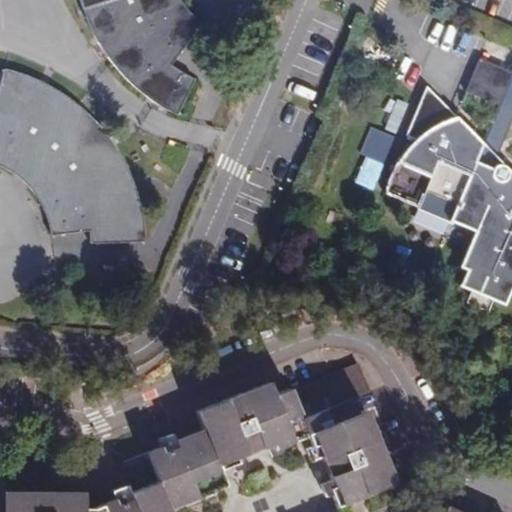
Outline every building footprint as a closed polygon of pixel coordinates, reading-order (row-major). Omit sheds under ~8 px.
[(81,0),(82,3),(89,22),(95,36),(103,50),(112,62),(124,75),(137,87),(150,98),(164,107),(176,114),(194,78),(182,71),(171,63),(203,23),(196,17),(188,9),(181,0),(81,0)] [(509,74),(479,61),(466,93),(496,106),(509,74)] [(25,75),(5,68),(0,88),(0,163),(4,166),(17,174),(28,185),(36,196),(45,210),(49,222),(51,234),(90,229),(90,241),(145,240),(143,218),(138,195),(131,175),(124,159),(112,140),(100,124),(87,111),(72,99),(48,85),(25,75)] [(491,169),(473,162),(480,144),(454,119),(425,89),(407,137),(417,141),(410,146),(397,162),(390,177),(384,195),(416,209),(424,192),(455,205),(449,221),(472,231),(458,268),(472,274),(466,288),(496,301),(502,286),(511,290),(511,177),(498,164),(491,169)] [(374,188),(395,134),(374,126),(353,180),(374,188)] [(115,499),(101,505),(103,511),(170,511),(170,509),(227,486),(221,471),(232,466),(234,472),(247,467),(242,457),(247,455),(240,436),(253,431),(261,449),(266,447),(268,451),(306,436),(310,446),(304,448),(309,461),(321,456),(323,461),(341,454),(347,469),(329,476),(331,480),(319,485),(324,497),(331,494),(337,507),(395,483),(365,410),(358,413),(352,398),(369,391),(358,363),(291,391),(289,387),(274,394),(269,382),(196,412),(202,428),(174,440),(177,446),(163,452),(160,446),(146,451),(158,481),(129,493),(131,498),(117,504),(115,499)] [(240,436),(247,455),(261,449),(253,431),(240,436)] [(341,454),(323,461),(329,476),(347,469),(341,454)] [(83,511),(83,508),(84,491),(2,490),(2,479),(0,479),(0,511),(83,511)] [(115,499),(117,504),(131,498),(129,493),(126,485),(112,491),(115,499)]
